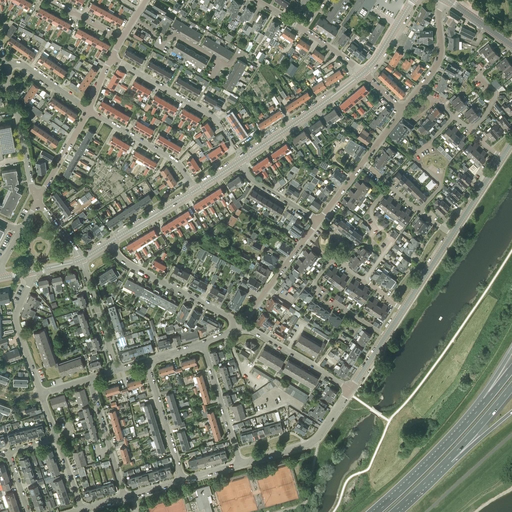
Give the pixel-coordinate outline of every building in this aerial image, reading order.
[(28,9),(31,3),(26,0),(23,6),(22,8),(23,9),(25,7),(28,9)] [(226,0),(221,0),(218,7),(221,9),(226,0)] [(231,14),(238,2),(234,0),(233,0),(232,3),(231,3),(226,11),(231,14)] [(335,1),(334,3),(343,9),(346,4),(345,3),(339,0),(337,0),(337,2),(335,1)] [(356,0),(352,6),(353,7),(341,25),(343,26),(354,11),(364,18),(372,7),(372,6),(376,0),(356,0)] [(164,16),(172,21),(174,16),(166,11),(166,10),(164,9),(165,6),(156,1),(153,6),(165,14),(164,16)] [(177,1),(173,8),(178,11),(182,5),(177,1)] [(238,2),(231,14),(234,15),(227,27),(230,29),(232,25),(238,14),(237,14),(239,10),(238,10),(241,4),(238,2)] [(94,12),(98,6),(92,3),(89,9),(94,12)] [(334,6),(332,8),(340,13),(343,9),(334,3),(333,5),(334,6)] [(103,8),(98,6),(94,12),(99,15),(103,8)] [(42,16),(45,10),(40,7),(37,13),(42,16)] [(155,18),(157,14),(146,7),(144,11),(155,18)] [(242,16),(238,14),(232,25),(236,27),(240,19),(244,22),(245,20),(244,20),(250,9),(247,7),(242,15),(242,16)] [(424,17),(430,19),(431,16),(429,15),(431,11),(422,7),(419,14),(424,17)] [(108,11),(103,8),(99,15),(105,17),(108,11)] [(340,13),(332,8),(331,11),(329,10),(328,12),(337,18),(340,13)] [(250,9),(244,20),(245,20),(248,22),(249,19),(250,20),(254,11),(250,9)] [(47,19),(50,13),(45,10),(42,16),(47,19)] [(447,28),(453,31),(455,28),(454,27),(457,22),(460,17),(450,10),(447,15),(443,20),(449,24),(447,28)] [(113,14),(108,11),(105,17),(110,20),(113,14)] [(155,18),(144,11),(141,15),(152,22),(151,24),(152,25),(151,26),(154,28),(159,20),(155,18)] [(337,18),(328,12),(327,14),(328,15),(326,17),(334,23),(337,18)] [(52,22),(55,16),(50,13),(47,19),(52,22)] [(249,26),(245,32),(245,33),(248,35),(251,30),(254,31),(255,28),(264,15),(260,13),(255,21),(256,21),(254,24),(255,24),(253,27),(252,27),(249,26)] [(113,14),(110,20),(115,23),(118,17),(113,14)] [(418,19),(416,23),(420,25),(424,17),(419,14),(416,18),(418,19)] [(267,17),(264,15),(255,28),(259,31),(262,25),(267,17)] [(57,25),(60,18),(55,16),(52,22),(57,25)] [(172,21),(164,16),(161,21),(163,23),(165,25),(167,21),(170,23),(172,21)] [(123,20),(118,17),(115,23),(120,26),(123,20)] [(424,17),(420,25),(423,26),(426,22),(428,23),(430,19),(424,17)] [(62,27),(65,21),(60,18),(57,25),(62,27)] [(319,29),(325,19),(323,18),(322,19),(320,18),(315,26),(319,29)] [(176,31),(181,22),(175,19),(170,28),(176,31)] [(327,21),(325,19),(319,29),(324,32),(329,24),(327,22),(327,21)] [(67,30),(71,24),(65,21),(62,27),(67,30)] [(165,25),(163,23),(162,25),(163,28),(160,32),(161,32),(164,34),(170,23),(167,21),(165,25)] [(270,33),(276,23),(273,21),(268,29),(267,31),(270,33)] [(181,22),(176,31),(181,34),(186,25),(181,22)] [(375,27),(381,31),(384,25),(378,22),(375,27)] [(410,29),(406,35),(409,36),(412,38),(414,34),(416,35),(419,35),(421,31),(422,29),(423,26),(420,25),(416,23),(415,22),(413,25),(412,26),(410,25),(409,28),(410,29)] [(270,33),(268,36),(272,39),(274,35),(273,35),(275,33),(280,25),(276,23),(270,33)] [(329,24),(324,32),(328,35),(334,25),(332,24),(331,25),(329,24)] [(186,25),(181,34),(186,37),(191,28),(186,25)] [(334,25),(328,35),(333,38),(338,30),(336,28),(336,27),(334,25)] [(338,35),(341,37),(338,41),(343,45),(349,36),(348,36),(349,34),(346,33),(345,34),(344,33),(346,29),(343,27),(338,35)] [(375,27),(372,33),(377,36),(381,31),(375,27)] [(461,27),(459,33),(473,39),(475,33),(461,27)] [(81,37),(84,31),(79,28),(76,34),(81,37)] [(196,31),(191,28),(186,37),(191,40),(196,31)] [(287,38),(291,32),(286,28),(282,34),(287,38)] [(453,31),(447,28),(448,34),(449,37),(449,49),(458,49),(461,49),(462,41),(459,41),(459,37),(456,37),(455,34),(455,32),(453,31)] [(141,40),(143,38),(145,39),(146,39),(148,36),(150,37),(151,36),(149,34),(144,31),(143,33),(137,30),(133,35),(141,40)] [(84,31),(81,37),(86,40),(89,34),(84,31)] [(196,31),(191,40),(197,43),(202,34),(196,31)] [(257,41),(261,33),(258,31),(253,39),(257,41)] [(369,31),(366,37),(363,35),(361,37),(364,39),(366,41),(368,38),(374,42),(377,36),(372,33),(369,31)] [(291,32),(287,38),(292,41),(296,35),(291,32)] [(261,33),(257,41),(260,43),(265,35),(261,33)] [(89,34),(86,40),(91,43),(94,37),(89,34)] [(228,34),(225,39),(230,42),(233,37),(228,34)] [(10,38),(7,42),(13,45),(17,40),(14,38),(15,36),(13,35),(12,36),(10,38)] [(17,40),(13,45),(17,49),(21,43),(19,42),(21,39),(18,37),(17,40)] [(94,37),(91,43),(96,45),(99,39),(94,37)] [(207,49),(212,40),(206,37),(201,46),(207,49)] [(302,48),(306,42),(300,38),(296,44),(302,48)] [(99,39),(96,45),(101,48),(104,42),(99,39)] [(217,43),(212,40),(207,49),(212,52),(217,43)] [(104,42),(101,48),(106,51),(110,45),(104,42)] [(177,54),(182,45),(177,42),(172,51),(177,54)] [(306,42),(302,48),(306,51),(311,46),(306,42)] [(21,43),(17,49),(22,52),(26,47),(21,43)] [(222,46),(217,43),(212,52),(217,55),(222,46)] [(355,44),(355,45),(354,45),(351,43),(347,48),(352,52),(356,46),(357,45),(355,44)] [(26,47),(22,52),(27,56),(31,50),(29,48),(30,45),(28,44),(26,47)] [(487,56),(494,50),(488,44),(479,52),(481,55),(483,53),(487,56)] [(182,45),(177,54),(182,57),(187,48),(182,45)] [(222,46),(217,55),(222,58),(227,49),(222,46)] [(356,46),(352,52),(357,55),(357,56),(361,50),(356,46)] [(31,50),(27,56),(32,59),(36,53),(33,52),(35,49),(33,47),(31,50)] [(423,52),(431,55),(432,49),(425,47),(423,52)] [(192,51),(187,48),(182,57),(187,60),(192,51)] [(315,59),(320,52),(315,48),(311,54),(314,57),(313,58),(315,59)] [(362,50),(361,50),(357,56),(362,60),(367,54),(366,53),(367,52),(367,50),(364,48),(362,50)] [(129,57),(132,52),(126,49),(123,54),(129,57)] [(233,52),(227,49),(222,58),(228,61),(233,52)] [(402,54),(396,50),(393,56),(398,60),(402,54)] [(494,50),(487,56),(490,61),(488,63),(490,65),(500,57),(494,50)] [(66,51),(63,56),(68,59),(70,57),(71,54),(70,53),(66,51)] [(192,51),(187,60),(193,63),(198,54),(192,51)] [(419,51),(418,54),(420,54),(423,55),(422,58),(429,60),(431,55),(423,52),(421,52),(419,51)] [(138,56),(132,52),(129,57),(135,61),(138,56)] [(320,52),(315,59),(317,61),(318,60),(321,62),(325,56),(320,52)] [(43,63),(47,57),(42,53),(37,59),(43,63)] [(203,57),(198,54),(193,63),(198,66),(203,57)] [(143,59),(138,56),(135,61),(141,64),(143,59)] [(398,60),(393,56),(389,62),(395,66),(398,60)] [(409,61),(407,64),(409,66),(412,63),(414,60),(415,62),(417,59),(413,56),(409,61)] [(52,60),(47,57),(43,63),(48,66),(52,60)] [(208,60),(203,57),(198,66),(203,69),(208,60)] [(504,71),(511,65),(505,58),(496,66),(498,69),(500,67),(504,71)] [(57,64),(52,60),(48,66),(53,70),(57,64)] [(238,60),(235,65),(244,70),(247,65),(238,60)] [(57,64),(53,70),(58,73),(62,67),(60,66),(61,64),(58,62),(57,64)] [(292,63),(286,71),(292,75),(297,67),(292,63)] [(415,69),(420,73),(424,68),(419,63),(415,69)] [(448,63),(446,67),(461,75),(458,73),(460,70),(448,63)] [(187,73),(190,69),(184,66),(181,65),(178,70),(181,71),(183,68),(185,69),(184,72),(187,73)] [(235,65),(232,70),(241,75),(244,70),(235,65)] [(88,68),(90,69),(88,72),(94,76),(97,71),(92,67),(91,67),(90,66),(88,68)] [(67,71),(62,67),(58,73),(63,77),(67,71)] [(464,78),(462,77),(460,76),(461,75),(446,67),(444,71),(449,73),(448,75),(451,77),(453,74),(459,78),(458,80),(459,80),(458,82),(460,83),(461,82),(464,78)] [(115,73),(121,77),(122,77),(125,73),(118,69),(115,73)] [(420,73),(415,69),(411,74),(408,72),(406,75),(411,79),(413,76),(416,79),(420,73)] [(167,70),(164,75),(170,78),(172,74),(167,70)] [(241,75),(232,70),(229,75),(238,80),(241,75)] [(340,70),(335,73),(338,78),(343,75),(340,70)] [(383,80),(389,74),(384,70),(378,76),(383,80)] [(94,76),(88,72),(85,77),(90,81),(94,76)] [(114,73),(111,79),(117,83),(121,77),(115,73),(114,73)] [(389,74),(383,80),(387,84),(392,80),(393,78),(389,74)] [(238,80),(229,75),(226,80),(235,85),(238,80)] [(334,81),(330,75),(326,78),(329,84),(333,82),(334,81)] [(445,86),(446,86),(447,84),(447,82),(449,82),(450,80),(447,79),(442,76),(439,82),(444,85),(445,85),(445,86)] [(90,81),(85,77),(81,82),(87,86),(90,81)] [(181,85),(184,80),(178,77),(175,82),(181,85)] [(326,78),(321,81),(325,87),(326,86),(329,84),(326,78)] [(117,83),(111,79),(107,85),(114,89),(117,83)] [(137,89),(140,83),(134,80),(131,86),(137,89)] [(184,80),(181,85),(186,88),(189,83),(184,80)] [(235,85),(226,80),(223,86),(232,91),(235,85)] [(392,80),(387,84),(392,89),(396,84),(392,80)] [(87,86),(81,82),(78,86),(71,82),(69,86),(79,93),(81,89),(83,91),(87,86)] [(448,87),(446,86),(445,86),(445,85),(444,85),(439,82),(435,88),(440,91),(442,87),(444,88),(447,90),(448,87)] [(30,89),(36,93),(39,87),(33,83),(30,89)] [(146,87),(140,83),(137,89),(142,93),(146,87)] [(189,83),(186,88),(192,91),(195,86),(189,83)] [(321,89),(317,84),(312,87),(315,93),(321,89)] [(401,88),(396,84),(392,89),(396,93),(401,88)] [(302,91),(299,86),(297,87),(295,85),(293,86),(298,94),(302,91)] [(364,85),(359,89),(364,95),(369,91),(364,85)] [(201,90),(195,86),(192,91),(198,95),(201,90)] [(146,87),(142,93),(148,96),(151,90),(146,87)] [(405,92),(401,88),(396,93),(401,97),(405,92)] [(30,89),(26,94),(32,98),(36,93),(30,89)] [(364,95),(359,89),(354,93),(359,99),(364,95)] [(289,99),(287,96),(286,96),(283,90),(280,92),(284,98),(284,97),(286,100),(289,99)] [(302,95),(305,99),(311,96),(308,91),(302,95)] [(359,99),(354,93),(349,97),(354,103),(359,99)] [(32,98),(26,94),(23,99),(25,100),(23,104),(28,107),(30,103),(29,102),(31,100),(32,100),(33,98),(32,98)] [(157,104),(161,98),(155,94),(152,100),(157,104)] [(305,99),(302,95),(299,96),(298,94),(295,96),(296,98),(299,103),(305,99)] [(455,106),(465,97),(464,95),(461,98),(458,95),(457,97),(455,94),(451,98),(453,100),(450,102),(451,103),(452,104),(453,104),(455,106)] [(230,95),(227,101),(234,104),(237,99),(230,95)] [(49,103),(47,105),(49,107),(51,104),(54,106),(58,100),(53,97),(49,103)] [(217,101),(211,97),(208,102),(214,106),(217,101)] [(354,103),(349,97),(344,101),(350,107),(354,103)] [(458,111),(468,102),(466,100),(467,99),(465,97),(455,106),(457,108),(456,109),(456,110),(458,111)] [(166,101),(161,98),(157,104),(163,107),(166,101)] [(296,98),(291,102),(294,107),(299,103),(296,98)] [(218,99),(217,101),(214,106),(220,109),(224,102),(218,99)] [(58,100),(54,106),(59,110),(63,104),(58,100)] [(105,110),(108,104),(105,102),(102,101),(99,106),(105,110)] [(172,104),(166,101),(163,107),(168,110),(172,104)] [(236,110),(243,105),(240,101),(234,106),(236,110)] [(350,107),(344,101),(340,105),(345,111),(350,107)] [(294,107),(291,102),(285,106),(288,110),(294,107)] [(511,113),(511,105),(510,103),(506,106),(504,104),(501,106),(509,116),(511,113)] [(68,107),(63,104),(59,110),(64,113),(68,107)] [(113,107),(108,104),(105,110),(110,113),(113,107)] [(172,104),(168,110),(174,113),(178,107),(172,104)] [(468,117),(481,106),(479,105),(477,106),(477,107),(474,109),(472,107),(463,114),(464,115),(465,115),(466,115),(468,117)] [(380,106),(378,109),(388,116),(392,111),(386,106),(384,109),(380,106)] [(442,113),(435,106),(433,109),(431,108),(430,109),(438,117),(442,113)] [(471,122),(477,117),(479,115),(477,113),(480,110),(481,110),(479,108),(481,107),(481,106),(468,117),(470,120),(469,120),(469,121),(470,121),(471,122)] [(64,113),(68,116),(69,117),(73,111),(68,107),(64,113)] [(119,110),(113,107),(110,113),(115,116),(119,110)] [(186,117),(189,111),(183,108),(180,114),(186,117)] [(274,113),(278,117),(283,114),(280,109),(274,113)] [(329,113),(334,120),(339,116),(341,119),(344,117),(340,111),(337,113),(334,109),(329,113)] [(388,116),(378,109),(379,110),(378,112),(380,114),(378,116),(384,121),(388,116)] [(438,117),(430,109),(429,111),(430,112),(428,114),(435,122),(436,122),(434,120),(438,117)] [(124,113),(119,110),(115,116),(121,119),(124,113)] [(69,117),(68,116),(67,119),(69,120),(70,118),(74,120),(78,114),(73,111),(69,117)] [(189,111),(186,117),(191,120),(194,114),(189,111)] [(235,118),(232,112),(227,116),(231,121),(235,118)] [(130,116),(124,113),(121,119),(126,122),(130,116)] [(274,113),(269,116),(272,121),(278,117),(274,113)] [(334,120),(329,113),(324,116),(327,120),(325,122),(328,127),(328,128),(329,128),(330,129),(332,127),(331,126),(330,124),(332,123),(331,122),(334,120)] [(194,114),(191,120),(197,124),(200,118),(194,114)] [(272,121),(269,116),(267,114),(264,116),(265,118),(263,120),(267,125),(272,121)] [(435,122),(428,114),(426,116),(428,117),(425,119),(432,126),(435,122)] [(510,123),(504,115),(500,119),(498,117),(495,119),(503,129),(510,123)] [(238,116),(235,118),(231,121),(234,127),(239,123),(237,121),(240,118),(238,116)] [(384,121),(378,116),(376,119),(375,118),(373,121),(369,125),(374,129),(378,125),(380,126),(384,121)] [(414,126),(403,117),(398,123),(409,132),(414,126)] [(315,123),(319,130),(325,126),(320,119),(315,123)] [(432,126),(425,119),(423,122),(421,121),(420,122),(428,130),(432,126)] [(504,130),(503,129),(495,119),(496,120),(493,122),(495,125),(492,128),(498,135),(504,130)] [(139,129),(143,123),(137,120),(134,126),(139,129)] [(267,125),(263,120),(258,123),(261,128),(267,125)] [(205,131),(211,127),(207,121),(201,125),(205,131)] [(356,129),(356,128),(359,124),(353,121),(350,125),(356,129)] [(428,130),(420,122),(419,123),(420,125),(417,127),(424,134),(428,130)] [(148,126),(143,123),(139,129),(145,132),(148,126)] [(239,123),(234,127),(238,132),(243,129),(241,126),(239,123)] [(319,130),(315,123),(309,127),(314,134),(319,130)] [(409,132),(398,123),(393,129),(405,138),(409,132)] [(0,158),(3,158),(1,151),(15,149),(10,124),(0,126),(0,158)] [(35,133),(39,127),(34,124),(30,130),(35,133)] [(148,126),(145,132),(151,136),(154,129),(148,126)] [(445,140),(456,128),(454,126),(451,129),(449,127),(442,134),(443,134),(441,136),(445,140)] [(44,131),(39,127),(35,133),(40,136),(44,131)] [(211,127),(205,131),(208,136),(213,133),(214,132),(211,127)] [(450,141),(457,135),(454,133),(458,129),(456,128),(445,140),(449,143),(450,141)] [(491,141),(498,135),(492,128),(488,131),(485,129),(483,131),(491,141)] [(246,135),(243,129),(238,132),(242,138),(246,135)] [(405,138),(393,129),(389,135),(400,144),(405,138)] [(89,130),(85,135),(91,138),(94,133),(89,130)] [(358,138),(367,144),(371,138),(366,134),(367,132),(363,130),(358,138)] [(49,134),(44,131),(40,136),(45,140),(49,134)] [(304,131),(298,135),(303,142),(306,140),(307,142),(310,140),(304,131)] [(49,134),(45,140),(50,143),(54,137),(49,134)] [(162,143),(165,137),(159,134),(156,139),(162,143)] [(354,151),(362,155),(366,148),(360,144),(360,145),(352,140),(353,139),(348,136),(345,134),(341,141),(344,142),(346,140),(349,142),(351,143),(353,145),(353,146),(356,148),(355,149),(355,148),(354,149),(355,150),(354,151)] [(454,145),(464,135),(462,134),(459,137),(457,135),(450,141),(454,145)] [(85,135),(82,141),(88,144),(91,138),(85,135)] [(115,144),(119,138),(113,135),(110,141),(115,144)] [(303,142),(298,135),(292,139),(299,148),(302,146),(300,144),(303,142)] [(457,151),(465,142),(462,140),(465,137),(464,135),(454,145),(452,147),(457,151)] [(59,141),(54,137),(50,143),(55,147),(59,141)] [(167,146),(170,141),(165,137),(162,143),(167,146)] [(115,144),(121,147),(121,148),(124,142),(119,138),(115,144)] [(317,143),(315,139),(312,141),(317,149),(318,149),(320,147),(317,143)] [(336,140),(329,146),(333,150),(340,145),(336,140)] [(79,146),(85,149),(85,148),(88,144),(82,141),(79,146)] [(173,149),(176,144),(170,141),(167,146),(173,149)] [(220,145),(223,151),(228,148),(225,144),(223,141),(219,144),(220,145)] [(117,155),(119,156),(120,156),(124,149),(127,151),(130,145),(124,142),(121,148),(121,147),(117,155)] [(468,153),(477,144),(475,142),(472,145),(470,143),(463,150),(468,153)] [(286,143),(281,147),(285,153),(290,149),(286,143)] [(351,143),(349,147),(347,145),(344,150),(353,156),(359,160),(362,155),(354,151),(355,150),(354,149),(355,148),(355,149),(356,148),(353,146),(353,145),(351,143)] [(178,152),(181,147),(176,144),(173,149),(178,152)] [(471,157),(478,151),(475,149),(478,145),(477,144),(468,153),(471,157)] [(223,151),(220,145),(214,149),(218,156),(224,152),(223,151)] [(79,146),(76,151),(81,154),(83,155),(84,152),(83,152),(84,149),(85,149),(79,146)] [(285,153),(281,147),(276,150),(280,156),(285,153)] [(396,152),(389,147),(386,150),(385,149),(384,150),(382,149),(393,156),(396,152)] [(218,156),(214,149),(208,153),(211,157),(212,159),(218,156)] [(393,156),(382,149),(381,150),(383,151),(380,154),(388,160),(391,156),(392,157),(393,156)] [(137,159),(141,153),(135,150),(132,156),(137,159)] [(280,156),(276,150),(271,154),(275,159),(280,156)] [(475,161),(485,151),(483,150),(480,153),(478,151),(471,157),(475,161)] [(51,161),(51,160),(53,157),(42,151),(40,155),(51,161)] [(76,151),(73,157),(78,160),(81,154),(76,151)] [(479,165),(486,158),(483,156),(486,153),(485,151),(475,161),(473,163),(477,167),(479,165)] [(141,153),(137,159),(143,162),(146,156),(141,153)] [(388,160),(380,154),(378,157),(377,156),(376,158),(385,164),(388,160)] [(151,160),(146,156),(143,162),(148,165),(151,160)] [(262,160),(266,166),(271,162),(267,156),(262,160)] [(78,160),(73,157),(70,162),(75,165),(76,166),(78,164),(77,163),(78,160)] [(190,166),(196,162),(193,157),(187,161),(190,166)] [(382,168),(385,164),(376,158),(375,159),(376,160),(374,163),(375,164),(374,166),(379,171),(382,174),(385,170),(382,168)] [(151,160),(148,165),(154,168),(157,163),(151,160)] [(266,166),(262,160),(257,163),(261,169),(263,171),(266,177),(268,176),(264,170),(265,170),(263,167),(266,166)] [(326,169),(329,164),(322,161),(319,166),(326,169)] [(37,173),(46,172),(45,162),(36,163),(37,173)] [(70,162),(67,168),(72,171),(75,165),(70,162)] [(200,168),(196,162),(190,166),(194,172),(200,168)] [(261,169),(257,163),(252,167),(254,169),(251,171),(255,176),(258,174),(256,172),(261,169)] [(164,175),(170,171),(166,166),(160,170),(164,175)] [(307,173),(314,176),(315,177),(319,169),(314,166),(307,173)] [(72,171),(67,168),(64,173),(69,176),(72,171)] [(18,182),(17,175),(16,169),(2,171),(2,178),(5,177),(6,183),(10,183),(11,187),(2,204),(0,203),(0,210),(10,215),(21,192),(16,190),(18,185),(17,185),(16,182),(18,182)] [(336,169),(333,174),(343,181),(346,177),(336,169)] [(170,171),(164,175),(167,181),(173,177),(170,171)] [(395,183),(403,174),(402,175),(398,171),(392,178),(395,181),(393,182),(395,183)] [(420,180),(426,174),(424,172),(418,178),(420,180)] [(471,181),(472,180),(464,173),(462,176),(459,173),(457,174),(467,184),(469,182),(470,182),(471,181)] [(343,181),(333,174),(329,179),(339,186),(343,181)] [(400,186),(407,178),(403,174),(395,183),(397,181),(400,183),(399,184),(400,186)] [(422,182),(428,176),(426,174),(420,180),(422,182)] [(465,186),(467,184),(457,174),(456,176),(459,179),(456,181),(464,189),(465,187),(466,187),(465,186)] [(233,179),(237,185),(243,182),(239,175),(233,179)] [(319,179),(314,176),(310,182),(315,186),(317,183),(319,179)] [(173,177),(167,181),(171,186),(177,182),(173,177)] [(405,188),(411,182),(407,178),(400,186),(401,187),(402,186),(405,188)] [(237,185),(233,179),(227,183),(231,189),(235,187),(236,189),(238,187),(237,185)] [(428,188),(434,181),(432,179),(426,186),(428,188)] [(370,187),(363,181),(361,184),(357,181),(355,183),(367,191),(370,187)] [(430,190),(436,183),(434,181),(428,188),(430,190)] [(310,182),(305,189),(305,190),(310,193),(314,196),(315,194),(312,191),(315,186),(310,182)] [(408,193),(415,185),(411,182),(405,188),(407,191),(406,192),(408,193)] [(296,187),(297,186),(291,183),(289,186),(285,191),(291,195),(294,189),(296,187)] [(367,191),(355,183),(354,185),(358,187),(356,190),(363,196),(364,195),(367,191)] [(299,184),(297,186),(296,187),(294,189),(291,195),(296,198),(300,192),(298,191),(301,186),(299,184)] [(413,196),(419,189),(415,185),(408,193),(409,194),(410,193),(413,196)] [(461,196),(462,195),(452,185),(450,188),(449,187),(447,189),(457,198),(460,196),(461,196)] [(327,186),(325,189),(322,187),(320,189),(323,191),(328,195),(332,190),(329,188),(327,186)] [(215,191),(219,197),(225,193),(221,187),(215,191)] [(252,189),(248,195),(253,199),(257,193),(252,189)] [(415,201),(423,193),(419,189),(413,196),(415,198),(414,199),(415,201)] [(455,200),(457,198),(447,189),(446,190),(449,193),(447,195),(454,203),(455,202),(456,202),(456,201),(455,200)] [(310,193),(305,190),(301,195),(306,199),(310,193)] [(363,196),(356,190),(354,192),(350,190),(349,192),(363,202),(366,197),(364,195),(363,196)] [(219,197),(215,191),(210,194),(214,200),(219,197)] [(323,191),(319,197),(324,200),(328,195),(323,191)] [(55,200),(60,197),(56,192),(51,195),(55,200)] [(363,202),(349,192),(348,194),(351,196),(349,199),(359,206),(360,206),(363,202)] [(257,193),(253,199),(259,202),(262,196),(257,193)] [(310,193),(306,199),(305,199),(309,202),(309,201),(312,203),(309,206),(312,208),(313,207),(317,210),(320,205),(315,201),(317,198),(314,196),(310,193)] [(421,203),(427,197),(423,193),(415,201),(417,202),(418,201),(421,203)] [(149,194),(143,197),(147,202),(152,199),(149,194)] [(214,200),(210,194),(204,198),(208,204),(214,200)] [(268,199),(262,196),(259,202),(264,205),(268,199)] [(383,208),(391,197),(389,196),(386,199),(384,197),(378,205),(383,208)] [(60,197),(55,200),(59,205),(64,202),(63,202),(60,197)] [(147,202),(143,197),(138,201),(142,206),(147,202)] [(387,211),(393,204),(390,202),(393,199),(391,197),(383,208),(387,211)] [(204,198),(199,201),(203,207),(208,204),(204,198)] [(359,206),(349,199),(348,201),(344,198),(341,202),(345,205),(346,203),(353,209),(355,207),(358,209),(359,206)] [(268,199),(264,205),(269,208),(273,202),(268,199)] [(59,205),(62,210),(67,207),(65,204),(67,203),(66,200),(63,202),(64,202),(59,205)] [(450,207),(448,205),(450,203),(446,200),(445,202),(443,200),(440,202),(437,200),(435,201),(446,210),(448,208),(448,209),(449,208),(450,207)] [(142,206),(138,201),(133,204),(136,209),(142,206)] [(203,207),(199,201),(193,205),(197,210),(203,207)] [(444,213),(446,210),(435,201),(434,203),(437,206),(435,208),(442,215),(444,214),(444,213)] [(278,206),(273,202),(269,208),(274,212),(278,206)] [(390,217),(400,204),(398,202),(395,206),(393,204),(387,211),(385,214),(390,217)] [(133,204),(128,208),(131,213),(136,209),(133,204)] [(394,220),(402,210),(402,209),(401,210),(399,209),(401,205),(400,204),(390,217),(394,220)] [(278,206),(274,212),(280,215),(283,209),(278,206)] [(71,212),(67,207),(62,210),(66,215),(71,212)] [(128,208),(123,211),(126,216),(131,213),(128,208)] [(401,220),(409,209),(407,208),(404,211),(402,210),(394,220),(394,221),(395,219),(399,223),(401,220)] [(405,223),(411,216),(408,214),(411,211),(409,209),(401,220),(405,223)] [(183,213),(187,219),(192,216),(189,210),(183,213)] [(80,217),(79,218),(78,218),(72,223),(73,225),(73,226),(74,228),(75,228),(76,228),(83,223),(85,221),(83,218),(86,216),(83,211),(79,214),(80,217)] [(123,211),(117,215),(121,220),(126,216),(123,211)] [(183,213),(178,217),(181,223),(187,219),(183,213)] [(121,220),(117,215),(112,218),(115,223),(121,220)] [(237,218),(232,215),(228,223),(233,226),(237,218)] [(293,223),(297,217),(294,215),(290,220),(288,225),(289,226),(289,225),(292,222),(293,223)] [(178,217),(172,220),(176,226),(181,223),(178,217)] [(416,232),(424,221),(421,219),(422,219),(421,218),(420,217),(418,220),(416,218),(411,224),(414,225),(413,226),(416,227),(414,231),(416,232)] [(115,223),(112,218),(107,222),(110,227),(115,223)] [(334,230),(341,220),(340,221),(335,218),(330,225),(333,227),(332,229),(334,230)] [(172,220),(167,223),(170,229),(176,226),(172,220)] [(340,230),(345,223),(341,220),(334,230),(335,228),(336,229),(337,228),(340,230)] [(426,229),(429,224),(428,223),(427,223),(426,223),(424,221),(416,232),(418,234),(420,230),(423,232),(425,234),(428,230),(426,229)] [(298,226),(294,223),(293,224),(293,223),(292,222),(289,225),(301,233),(303,230),(301,229),(303,226),(299,224),(298,226)] [(170,229),(167,223),(161,227),(165,233),(170,229)] [(343,235),(350,226),(345,223),(340,230),(343,232),(342,234),(343,235)] [(348,237),(354,229),(356,227),(351,224),(350,226),(343,235),(345,236),(346,235),(348,237)] [(95,234),(101,230),(97,225),(91,229),(89,225),(82,230),(84,233),(81,235),(84,239),(83,240),(84,242),(85,241),(86,243),(93,238),(93,237),(96,235),(95,234)] [(289,225),(289,226),(287,228),(292,232),(291,234),(290,234),(295,238),(297,236),(297,235),(298,237),(301,233),(289,225)] [(158,235),(155,230),(154,229),(149,232),(152,238),(158,235)] [(352,241),(358,233),(354,229),(348,237),(351,239),(350,240),(352,241)] [(149,232),(143,235),(147,242),(152,238),(149,232)] [(357,243),(363,236),(358,233),(352,241),(353,242),(354,241),(357,243)] [(147,242),(143,235),(138,239),(141,245),(147,242)] [(409,241),(417,247),(418,246),(417,245),(419,242),(413,237),(409,241)] [(138,239),(132,242),(136,248),(141,245),(138,239)] [(185,251),(190,242),(186,240),(181,249),(185,251)] [(259,251),(262,244),(254,240),(251,247),(259,251)] [(417,247),(409,241),(406,246),(414,251),(415,250),(414,249),(416,246),(417,247)] [(136,248),(132,242),(127,245),(130,252),(136,248)] [(276,250),(286,257),(292,248),(282,242),(276,250)] [(406,246),(405,248),(402,246),(400,250),(402,252),(403,250),(410,256),(412,254),(411,254),(413,251),(414,251),(406,246)] [(365,249),(363,247),(361,250),(359,249),(358,251),(367,257),(370,252),(368,251),(365,249)] [(201,248),(196,257),(200,259),(204,250),(201,248)] [(208,252),(204,250),(200,259),(203,261),(207,254),(212,257),(214,254),(208,252)] [(305,250),(304,252),(315,260),(318,256),(311,250),(309,253),(305,250)] [(367,257),(358,251),(357,252),(358,253),(356,256),(364,261),(367,257)] [(251,257),(247,255),(242,252),(239,256),(248,261),(251,257)] [(315,260),(304,252),(302,254),(306,256),(304,259),(311,265),(315,260)] [(279,258),(274,255),(273,256),(271,255),(270,256),(265,253),(260,261),(273,268),(279,258)] [(364,261),(356,256),(355,255),(353,258),(351,257),(350,258),(359,265),(362,261),(363,261),(364,261)] [(406,267),(407,267),(408,266),(407,265),(409,262),(403,257),(399,261),(406,267)] [(214,267),(215,267),(218,269),(223,260),(219,258),(214,267)] [(359,265),(350,258),(349,260),(351,260),(348,264),(354,268),(352,269),(356,272),(358,270),(356,268),(359,265)] [(157,269),(161,262),(155,259),(152,266),(157,269)] [(311,265),(304,259),(302,261),(298,259),(297,260),(308,269),(310,270),(313,266),(311,265)] [(308,269),(297,260),(296,262),(299,265),(297,268),(305,273),(308,269)] [(406,267),(399,261),(396,266),(404,272),(405,270),(404,269),(406,267)] [(161,262),(157,269),(163,272),(166,266),(161,262)] [(272,270),(259,262),(252,273),(265,281),(272,270)] [(232,263),(230,267),(240,272),(242,269),(232,263)] [(178,278),(182,270),(175,266),(171,275),(178,278)] [(328,279),(336,268),(334,266),(332,270),(329,268),(323,275),(328,279)] [(110,279),(117,275),(112,267),(105,271),(110,279)] [(289,271),(297,277),(300,273),(294,267),(291,272),(289,271)] [(332,282),(338,275),(335,273),(338,269),(336,268),(328,279),(332,282)] [(182,270),(178,278),(185,282),(189,274),(182,270)] [(375,280),(380,273),(376,270),(372,275),(370,278),(372,279),(372,278),(375,280)] [(102,282),(105,280),(107,282),(111,280),(110,279),(105,271),(99,276),(101,280),(100,280),(100,281),(99,281),(101,286),(104,284),(102,282)] [(289,273),(287,276),(294,281),(297,277),(289,271),(288,272),(289,273)] [(380,283),(386,274),(382,271),(380,273),(375,280),(374,281),(376,282),(377,281),(380,283)] [(337,285),(345,274),(343,273),(340,277),(338,275),(332,282),(334,283),(332,285),(335,287),(337,285)] [(196,288),(200,279),(197,278),(198,276),(194,274),(189,284),(196,288)] [(341,289),(347,281),(344,279),(347,276),(345,274),(337,285),(341,289)] [(384,286),(391,277),(386,274),(380,283),(379,284),(380,285),(381,284),(384,286)] [(287,276),(286,275),(285,277),(286,278),(284,280),(283,280),(291,285),(294,281),(287,276)] [(60,290),(57,276),(52,277),(53,285),(56,284),(57,290),(60,290)] [(133,278),(129,276),(124,285),(123,288),(128,291),(130,288),(133,290),(138,280),(136,282),(132,280),(133,278)] [(250,276),(247,281),(242,279),(240,284),(247,288),(248,285),(257,289),(260,282),(254,279),(254,278),(250,276)] [(215,297),(219,289),(215,287),(216,286),(213,284),(216,279),(213,277),(210,283),(213,284),(212,286),(208,293),(215,297)] [(396,280),(391,277),(384,286),(384,287),(385,287),(386,287),(389,289),(396,280)] [(204,281),(200,279),(196,288),(203,291),(209,280),(206,278),(204,281)] [(46,293),(43,279),(38,280),(40,288),(42,287),(43,294),(46,293)] [(133,290),(135,291),(134,293),(140,296),(145,287),(141,285),(142,282),(138,280),(133,290)] [(226,291),(229,292),(233,284),(233,283),(234,281),(231,280),(229,284),(226,291)] [(291,285),(283,280),(282,281),(283,282),(280,285),(287,290),(291,285)] [(348,296),(357,281),(356,280),(353,284),(350,282),(345,289),(350,292),(348,296)] [(353,298),(360,288),(357,286),(359,282),(357,281),(348,296),(352,299),(353,298)] [(145,287),(140,296),(143,298),(144,296),(149,298),(153,291),(149,289),(150,286),(146,284),(145,287)] [(358,301),(367,287),(365,286),(362,289),(360,288),(353,298),(358,301)] [(364,302),(369,294),(370,292),(367,291),(368,288),(367,287),(358,301),(357,302),(362,305),(364,302)] [(247,292),(238,288),(229,305),(238,310),(247,292)] [(149,298),(148,301),(156,305),(158,303),(163,293),(162,293),(161,296),(157,294),(159,291),(154,289),(153,291),(149,298)] [(219,289),(215,297),(221,300),(225,293),(219,289)] [(303,299),(309,291),(308,290),(307,291),(304,289),(299,295),(303,299)] [(308,302),(313,296),(314,295),(312,293),(311,294),(309,292),(309,291),(303,299),(308,302)] [(163,293),(158,303),(166,307),(171,298),(171,297),(170,300),(166,298),(167,295),(163,293)] [(28,299),(40,305),(42,301),(36,299),(37,297),(30,294),(28,299)] [(72,304),(86,300),(84,294),(76,297),(77,299),(71,301),(72,304)] [(276,304),(277,302),(271,297),(268,302),(282,312),(284,313),(285,314),(286,312),(290,306),(283,302),(280,305),(285,308),(285,309),(284,310),(276,304)] [(171,298),(166,307),(175,312),(178,304),(174,302),(175,300),(171,298)] [(369,310),(376,299),(374,298),(372,302),(369,300),(364,307),(369,310)] [(28,299),(26,304),(32,307),(33,305),(39,308),(40,305),(28,299)] [(374,313),(379,306),(376,304),(378,300),(376,299),(369,310),(368,313),(372,316),(373,313),(374,313)] [(87,305),(86,300),(72,304),(73,307),(78,305),(79,308),(87,305)] [(311,311),(317,302),(315,301),(315,302),(311,300),(307,308),(311,311)] [(282,312),(268,302),(265,306),(271,310),(272,308),(282,315),(284,313),(282,312)] [(316,313),(321,305),(320,304),(319,305),(316,303),(317,302),(311,311),(316,313)] [(32,307),(26,304),(23,309),(35,315),(37,312),(31,309),(32,307)] [(117,312),(121,311),(120,308),(116,309),(115,305),(112,306),(112,304),(108,305),(109,307),(108,307),(111,314),(117,312)] [(180,320),(187,306),(183,304),(176,317),(180,320)] [(378,316),(385,305),(383,304),(381,307),(379,306),(374,313),(378,316)] [(321,316),(326,308),(324,307),(324,308),(321,306),(321,305),(316,313),(321,316)] [(383,319),(388,312),(385,310),(387,306),(385,305),(378,316),(383,319)] [(187,306),(180,320),(184,322),(191,308),(187,306)] [(290,306),(286,312),(291,315),(292,315),(293,314),(294,313),(296,310),(290,306)] [(325,319),(331,311),(329,310),(328,311),(325,309),(326,308),(321,316),(325,319)] [(35,315),(23,309),(21,314),(27,317),(28,315),(35,318),(37,316),(35,315)] [(189,329),(198,312),(194,310),(187,323),(186,323),(185,326),(187,327),(186,327),(188,328),(189,329)] [(74,320),(86,317),(84,311),(77,313),(78,316),(73,317),(74,320)] [(117,312),(111,314),(113,322),(120,320),(117,312)] [(201,314),(198,312),(189,329),(189,330),(190,331),(193,326),(194,327),(201,314)] [(333,322),(338,314),(336,313),(336,314),(332,312),(328,319),(333,322)] [(259,317),(272,327),(274,325),(266,319),(268,317),(262,313),(259,317)] [(293,314),(292,315),(289,321),(294,324),(298,317),(293,314)] [(337,325),(343,317),(341,316),(340,317),(337,315),(338,314),(333,322),(337,325)] [(211,323),(212,320),(204,315),(200,322),(204,324),(206,320),(211,323)] [(272,327),(259,317),(256,321),(262,326),(263,323),(268,327),(266,329),(269,331),(272,327)] [(120,320),(113,322),(115,329),(122,327),(120,320)] [(206,320),(204,324),(204,325),(218,326),(218,329),(221,327),(222,325),(212,320),(211,323),(206,320)] [(88,322),(81,324),(81,326),(76,328),(77,331),(89,327),(88,322)] [(277,336),(284,325),(282,323),(280,327),(277,325),(272,333),(277,336)] [(197,325),(196,327),(197,331),(200,337),(210,332),(209,328),(205,330),(204,327),(203,328),(203,327),(201,328),(201,327),(197,325)] [(286,326),(284,325),(277,336),(282,339),(286,332),(283,331),(286,326)] [(124,332),(122,327),(115,329),(118,337),(124,335),(128,334),(127,331),(124,332)] [(184,329),(177,331),(178,335),(179,335),(181,342),(198,337),(197,331),(196,327),(194,332),(192,332),(190,331),(189,330),(184,331),(184,329)] [(315,327),(313,330),(328,339),(330,337),(315,327)] [(37,340),(38,344),(37,344),(38,344),(39,347),(40,349),(40,352),(41,351),(42,355),(41,355),(42,355),(43,358),(44,363),(45,362),(46,366),(45,366),(54,363),(56,362),(44,329),(33,333),(34,333),(35,336),(37,340)] [(364,330),(361,336),(368,340),(371,335),(364,330)] [(164,340),(165,346),(171,345),(169,338),(167,339),(167,337),(166,334),(162,335),(163,339),(163,340),(164,340)] [(321,345),(301,334),(295,343),(295,344),(296,343),(299,344),(299,345),(303,347),(306,348),(305,349),(306,349),(309,350),(309,351),(311,352),(313,353),(316,354),(315,355),(316,355),(321,345)] [(90,338),(91,340),(86,342),(87,345),(99,341),(97,336),(90,338)] [(368,340),(361,336),(357,341),(364,345),(368,340)] [(150,343),(149,341),(143,342),(146,351),(153,349),(151,343),(150,343)] [(140,346),(136,347),(138,354),(146,351),(143,342),(142,343),(139,344),(140,346)] [(255,344),(251,342),(250,344),(248,342),(246,343),(245,344),(245,347),(247,348),(246,350),(250,352),(251,350),(254,352),(257,348),(254,346),(255,344)] [(356,344),(352,349),(359,353),(362,348),(356,344)] [(136,347),(135,345),(131,347),(131,349),(129,350),(130,356),(138,354),(136,347)] [(211,358),(222,355),(222,354),(231,351),(229,346),(226,347),(227,350),(216,353),(215,351),(209,352),(211,358)] [(130,356),(129,350),(128,347),(124,348),(123,349),(124,351),(122,351),(124,358),(130,356)] [(17,348),(6,352),(9,361),(20,357),(17,348)] [(282,370),(287,373),(312,388),(318,378),(317,379),(315,377),(313,375),(311,374),(311,375),(308,373),(308,372),(307,373),(304,371),(305,371),(303,369),(301,368),(301,369),(298,367),(298,366),(297,367),(294,365),(295,365),(291,363),(290,363),(288,361),(288,360),(283,369),(280,367),(284,360),(283,361),(280,359),(278,358),(276,357),(273,355),(274,354),(273,354),(273,355),(270,353),(266,351),(263,349),(264,348),(263,348),(258,358),(279,370),(276,374),(279,376),(282,370)] [(359,353),(352,349),(349,354),(356,358),(359,353)] [(242,350),(239,354),(247,359),(249,355),(242,350)] [(95,354),(92,355),(96,367),(102,366),(101,362),(104,361),(102,357),(99,358),(99,359),(97,359),(95,354)] [(356,358),(349,354),(346,359),(352,363),(356,358)] [(223,357),(222,355),(211,358),(213,363),(218,362),(218,359),(223,357)] [(80,357),(64,363),(58,365),(59,368),(62,376),(62,375),(65,373),(65,374),(67,373),(69,372),(72,371),(73,372),(73,371),(76,370),(80,368),(83,367),(84,368),(80,357)] [(336,364),(347,372),(348,371),(349,370),(349,369),(351,366),(344,362),(344,361),(340,358),(336,364)] [(347,372),(336,364),(333,368),(334,369),(334,370),(344,377),(345,374),(346,375),(347,373),(347,372)] [(166,367),(159,369),(161,375),(163,374),(164,376),(168,375),(167,373),(166,367)] [(273,380),(274,379),(253,367),(252,369),(271,381),(273,380)] [(235,372),(234,368),(221,372),(222,378),(229,376),(229,375),(229,373),(235,372)] [(229,376),(222,378),(224,383),(237,379),(236,376),(234,377),(233,374),(229,375),(229,376)] [(141,378),(134,380),(136,389),(140,388),(141,390),(144,389),(143,387),(141,378)] [(237,379),(224,383),(225,389),(233,386),(232,384),(238,382),(237,379)] [(274,379),(273,380),(276,386),(278,387),(281,382),(275,379),(274,379)] [(136,389),(134,380),(127,382),(129,388),(132,388),(132,390),(136,389)] [(204,381),(198,383),(199,386),(196,387),(193,388),(191,389),(192,391),(194,390),(194,391),(197,390),(200,389),(206,388),(204,381)] [(288,386),(306,397),(308,395),(289,384),(288,386)] [(118,385),(112,387),(113,393),(114,395),(120,393),(122,392),(122,393),(124,392),(125,392),(124,389),(123,390),(120,390),(118,385)] [(112,387),(105,389),(107,395),(113,393),(112,387)] [(329,387),(326,391),(334,396),(337,391),(329,387)] [(76,398),(86,396),(84,388),(74,391),(76,398)] [(168,400),(175,398),(173,392),(176,391),(176,389),(171,391),(172,392),(166,394),(168,400)] [(334,396),(326,391),(325,394),(322,392),(318,397),(320,397),(319,397),(325,401),(326,398),(331,401),(334,396)] [(64,394),(57,396),(60,406),(67,404),(64,394)] [(60,406),(57,396),(50,399),(53,408),(60,406)] [(88,403),(86,396),(76,398),(79,406),(88,403)] [(238,396),(224,400),(226,405),(234,403),(233,401),(239,399),(238,396)] [(320,400),(315,408),(323,414),(326,410),(324,408),(326,405),(320,400)] [(146,411),(152,409),(150,403),(145,405),(144,403),(140,404),(140,407),(144,406),(146,411)] [(117,405),(112,407),(112,408),(110,408),(111,411),(109,412),(111,418),(117,417),(115,410),(114,409),(117,408),(117,409),(123,407),(122,404),(120,405),(119,405),(117,405)] [(234,414),(243,411),(241,404),(232,407),(234,414)] [(30,416),(36,414),(34,411),(36,410),(35,405),(24,408),(24,407),(18,409),(19,413),(25,411),(25,414),(29,413),(30,416)] [(83,411),(78,412),(78,414),(79,415),(91,411),(89,406),(82,408),(83,411)] [(206,407),(203,408),(203,409),(198,410),(199,413),(200,413),(201,416),(206,417),(208,416),(209,420),(215,418),(213,411),(207,413),(207,411),(206,408),(206,407)] [(323,414),(315,408),(312,412),(311,411),(309,412),(307,415),(316,420),(318,416),(321,418),(323,414)] [(243,411),(234,414),(236,420),(245,417),(243,411)] [(271,412),(274,421),(277,432),(282,430),(283,430),(285,429),(285,430),(285,429),(283,423),(281,424),(280,421),(278,422),(275,411),(271,412)] [(295,417),(292,412),(292,411),(288,414),(287,417),(290,421),(295,417)] [(180,416),(173,418),(175,424),(179,423),(180,426),(185,425),(184,421),(182,422),(180,416)] [(92,417),(85,419),(86,421),(81,423),(82,425),(94,422),(92,417)] [(117,417),(111,418),(113,425),(125,421),(127,420),(126,418),(118,420),(117,417)] [(307,417),(303,423),(298,431),(299,431),(303,434),(304,434),(308,426),(309,423),(310,423),(312,420),(307,417)] [(303,423),(298,420),(293,428),(298,431),(303,423)] [(126,424),(125,421),(113,425),(115,432),(121,430),(120,426),(126,424)] [(263,426),(266,435),(271,433),(271,434),(271,433),(268,422),(268,421),(265,422),(264,423),(265,426),(263,426)] [(277,432),(274,421),(268,422),(271,433),(277,432)] [(36,426),(38,435),(44,433),(41,424),(41,425),(36,426)] [(252,429),(254,438),(260,437),(257,428),(256,425),(254,426),(255,429),(252,430),(252,429)] [(38,435),(36,426),(35,426),(36,426),(30,428),(32,437),(33,437),(33,436),(38,435)] [(180,427),(180,428),(181,430),(177,432),(179,438),(186,436),(184,430),(186,429),(185,426),(180,427)] [(257,428),(260,437),(260,436),(265,435),(266,435),(263,426),(257,428)] [(96,427),(88,429),(89,432),(83,434),(84,437),(97,433),(96,427)] [(240,433),(243,442),(243,441),(248,440),(246,431),(245,427),(241,428),(243,432),(240,433)] [(32,437),(30,428),(24,429),(27,438),(32,436),(32,437)] [(27,438),(24,429),(24,430),(19,431),(18,431),(21,440),(27,438)] [(251,430),(246,431),(248,440),(249,440),(248,440),(254,438),(252,429),(251,429),(251,430)] [(121,430),(115,432),(117,439),(118,442),(123,441),(127,440),(126,437),(123,438),(123,437),(121,430)] [(13,433),(15,442),(15,441),(21,440),(18,431),(13,433)] [(15,442),(13,433),(7,434),(9,443),(10,443),(15,441),(15,442)] [(155,440),(151,441),(148,442),(148,445),(153,443),(153,444),(156,443),(157,447),(163,445),(161,439),(155,440)] [(190,448),(188,442),(181,444),(183,450),(190,448)] [(45,458),(54,455),(53,455),(51,450),(52,450),(43,453),(45,458)] [(75,459),(84,457),(82,450),(73,452),(75,459)] [(219,451),(222,460),(227,458),(227,459),(225,450),(219,452),(219,451)] [(222,460),(219,451),(219,452),(213,453),(216,462),(221,460),(222,460)] [(216,462),(213,453),(208,455),(210,464),(210,463),(216,462)] [(20,466),(29,463),(29,462),(29,463),(28,461),(29,460),(28,455),(19,457),(20,459),(18,460),(19,460),(21,465),(20,465),(20,466)] [(54,455),(45,458),(45,459),(45,458),(47,464),(56,461),(55,461),(53,456),(54,455)] [(210,464),(208,455),(207,455),(202,457),(202,456),(204,465),(205,465),(204,465),(210,463),(210,464)] [(204,465),(202,456),(202,457),(196,458),(199,467),(204,465)] [(84,457),(75,459),(77,466),(87,464),(84,457)] [(199,467),(196,458),(191,460),(190,460),(191,461),(188,461),(190,467),(192,466),(193,469),(193,468),(199,467)] [(56,461),(47,464),(49,469),(49,470),(57,467),(57,466),(57,467),(55,461),(56,461)] [(29,463),(20,466),(21,466),(22,471),(31,468),(29,463)] [(164,467),(166,476),(167,476),(172,474),(172,475),(170,466),(169,466),(170,466),(164,468),(164,467)] [(57,467),(49,470),(51,475),(44,478),(44,480),(53,477),(53,475),(59,472),(57,467),(58,467),(57,467)] [(158,469),(161,478),(166,476),(164,467),(164,468),(158,469)] [(31,468),(22,471),(23,471),(24,477),(33,474),(31,468)] [(161,478),(158,469),(153,471),(152,471),(155,480),(155,479),(161,478)] [(147,472),(149,481),(155,479),(155,480),(152,471),(147,473),(147,472)] [(141,474),(144,483),(149,481),(147,472),(147,473),(141,474)] [(33,474),(24,477),(26,482),(26,483),(35,480),(35,479),(33,474)] [(144,483),(141,474),(136,476),(135,476),(138,485),(138,484),(143,483),(144,483)] [(7,475),(0,477),(0,481),(1,483),(0,484),(9,481),(7,475)] [(138,485),(135,476),(130,478),(130,477),(129,477),(130,479),(128,479),(130,485),(132,485),(132,486),(138,484),(138,485)] [(54,480),(53,477),(44,480),(46,483),(53,481),(55,486),(54,486),(63,483),(61,478),(54,480)] [(9,481),(0,484),(1,484),(2,489),(11,487),(11,486),(9,481)] [(107,484),(110,493),(115,491),(113,482),(107,484)] [(63,483),(54,486),(55,487),(57,492),(56,492),(65,489),(63,484),(63,483)] [(101,485),(101,486),(104,495),(104,494),(109,493),(110,493),(107,484),(101,486),(101,485)] [(30,494),(39,491),(38,491),(37,485),(28,488),(30,493),(30,494)] [(211,494),(209,485),(196,489),(198,496),(195,497),(199,510),(204,508),(205,511),(212,511),(207,495),(211,494)] [(104,495),(101,486),(96,487),(98,496),(104,494),(104,495)] [(90,489),(92,498),(93,498),(93,497),(98,496),(96,487),(95,487),(96,487),(90,489)] [(65,489),(56,492),(57,492),(59,497),(58,498),(67,495),(67,494),(67,495),(65,489)] [(92,498),(90,489),(84,491),(84,490),(84,491),(87,500),(87,499),(92,498)] [(39,491),(30,494),(32,499),(41,496),(40,496),(39,491)] [(4,495),(6,500),(6,501),(15,498),(13,492),(4,495)] [(67,495),(58,498),(59,498),(61,503),(60,503),(69,500),(67,495)] [(41,496),(32,499),(34,505),(43,502),(42,502),(40,497),(41,496)] [(6,501),(8,506),(17,503),(16,503),(15,498),(6,501)] [(43,502),(34,505),(36,510),(35,510),(36,511),(44,508),(44,507),(44,508),(42,502),(43,502)] [(8,506),(10,511),(19,509),(18,509),(16,504),(17,503),(8,506)]
